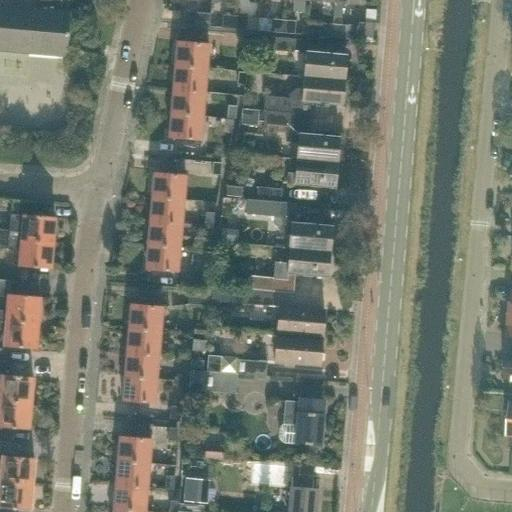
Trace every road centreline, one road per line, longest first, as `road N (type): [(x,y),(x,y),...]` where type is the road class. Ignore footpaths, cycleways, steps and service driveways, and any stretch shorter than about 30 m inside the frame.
road 1 (residential): [(511,491),(485,488),(464,463),(503,0)]
road 2 (unclassified): [(370,511),(413,0)]
road 3 (residential): [(63,511),(94,192)]
road 4 (residential): [(94,192),(144,0)]
